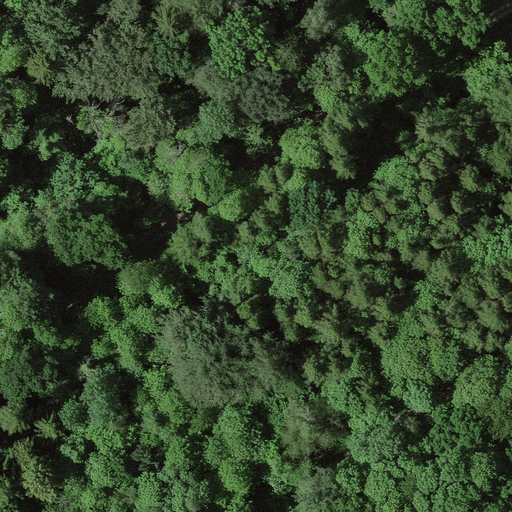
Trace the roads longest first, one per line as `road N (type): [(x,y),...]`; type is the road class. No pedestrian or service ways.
road 1 (track): [(505,0),(103,268),(0,384)]
road 2 (track): [(511,347),(388,424),(275,511)]
